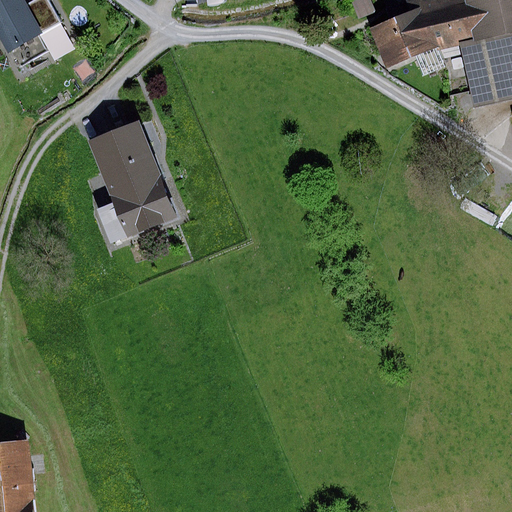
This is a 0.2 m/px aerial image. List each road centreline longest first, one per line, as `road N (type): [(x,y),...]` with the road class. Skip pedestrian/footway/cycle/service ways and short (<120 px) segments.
road 1 (residential): [(172,33),(273,34),(302,43),(511,163)]
road 2 (track): [(73,117),(43,143),(24,175),(0,260)]
